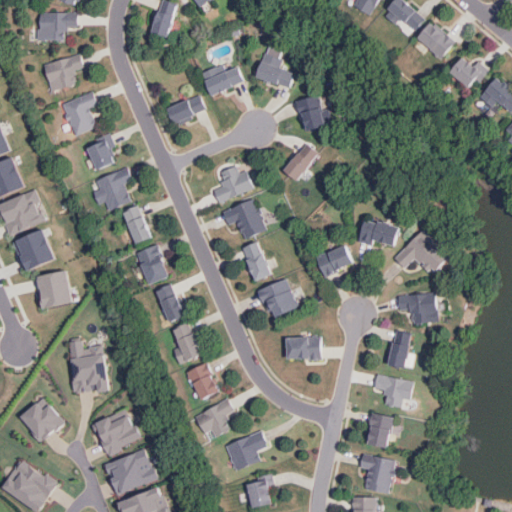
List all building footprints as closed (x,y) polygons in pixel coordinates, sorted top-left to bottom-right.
[(159,0),(149,29),(172,37),(182,8),(159,0)] [(382,0),(360,0),(377,9),(382,0)] [(425,12),(411,0),(395,0),(386,11),(410,30),(425,12)] [(45,9),(43,40),(67,42),(69,11),(45,9)] [(456,38),(432,18),(417,37),(441,57),(456,38)] [(492,70),(468,50),(453,69),(477,88),(492,70)] [(81,83),(72,53),(49,60),(58,89),(81,83)] [(259,77),(287,87),(296,64),(267,54),(259,77)] [(216,94),(244,81),(234,59),(206,72),(216,94)] [(511,112),(511,87),(500,77),(485,96),(509,116),(511,112)] [(178,126),(206,113),(196,92),(168,104),(178,126)] [(298,100),(306,130),(330,124),(322,94),(298,100)] [(99,123),(87,95),(65,104),(76,133),(99,123)] [(0,157),(0,127),(11,153),(0,157)] [(122,162),(110,133),(87,143),(99,171),(122,162)] [(303,141),(284,165),(304,180),(322,155),(303,141)] [(1,200),(0,197),(0,165),(14,159),(27,188),(1,200)] [(251,191),(239,163),(217,172),(229,200),(251,191)] [(133,197),(121,169),(98,178),(110,206),(133,197)] [(15,235),(2,205),(29,193),(42,223),(15,235)] [(267,224),(256,195),(233,205),(245,233),(267,224)] [(154,230),(142,202),(120,211),(132,240),(154,230)] [(363,238),(393,247),(400,224),(370,215),(363,238)] [(449,251),(429,228),(411,244),(432,267),(449,251)] [(31,271),(18,242),(45,230),(58,259),(31,271)] [(275,268),(264,240),(241,249),(253,278),(275,268)] [(171,271),(160,243),(137,252),(149,281),(171,271)] [(329,277),(357,266),(348,243),(320,255),(329,277)] [(47,310),(40,278),(68,272),(75,303),(47,310)] [(300,307),(288,278),(266,288),(278,316),(300,307)] [(188,313),(176,284),(154,294),(166,322),(188,313)] [(438,320),(436,289),(412,291),(414,321),(438,320)] [(206,349),(194,321),(172,330),(184,358),(206,349)] [(413,365),(419,335),(396,331),(390,361),(413,365)] [(322,333),(292,335),(293,359),(324,357),(322,333)] [(79,388),(110,384),(105,341),(73,345),(79,388)] [(223,387),(209,360),(188,371),(202,398),(223,387)] [(408,406),(414,376),(390,371),(384,401),(408,406)] [(42,389),(18,409),(47,442),(71,422),(42,389)] [(233,428),(219,401),(198,412),(212,439),(233,428)] [(91,426),(105,455),(144,436),(131,408),(91,426)] [(391,443),(397,413),(374,408),(368,438),(391,443)] [(262,461),(252,433),(229,441),(240,470),(262,461)] [(106,461),(117,490),(158,475),(147,445),(106,461)] [(391,488),(397,458),(373,453),(367,483),(391,488)] [(23,457),(6,484),(43,507),(60,480),(23,457)] [(248,475),(255,505),(278,500),(271,470),(248,475)] [(121,499),(125,511),(172,511),(162,483),(121,499)] [(355,493),(353,511),(377,511),(379,494),(355,493)]
